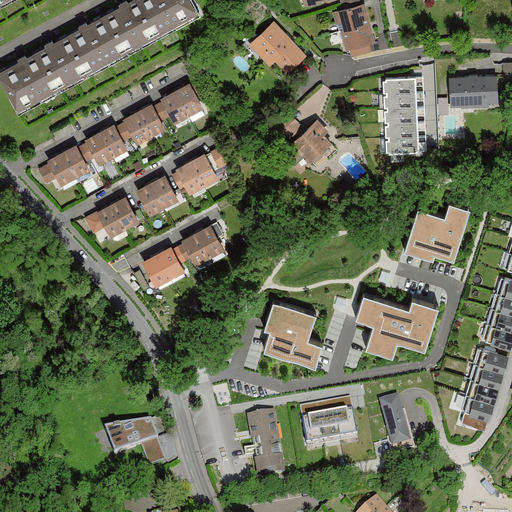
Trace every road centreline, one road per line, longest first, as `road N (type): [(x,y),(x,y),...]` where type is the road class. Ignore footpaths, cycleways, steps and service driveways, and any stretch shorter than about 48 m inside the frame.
road 1 (residential): [(202,380),(230,477),(242,481),(472,449),(494,422),(511,366)]
road 2 (tertiary): [(162,364),(130,312),(0,169)]
road 3 (residential): [(511,47),(420,50),(338,70)]
road 4 (tertiary): [(212,511),(172,391)]
